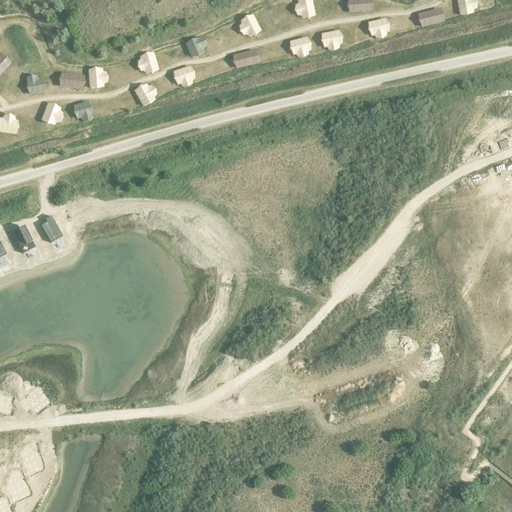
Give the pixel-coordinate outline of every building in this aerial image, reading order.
[(46,223),(40,226),(50,243),(51,243),(50,241),(54,239),(55,240),(57,239),(62,236),(54,223),(52,224),(51,221),(53,220),(50,216),(44,220),(46,223)] [(24,227),(12,234),(22,254),(23,254),(22,252),(27,250),(28,251),(30,250),(35,248),(27,234),(25,235),(24,233),(26,232),(24,227)] [(43,391),(21,404),(30,419),(51,405),(55,387),(43,391)] [(0,395),(0,411),(10,415),(15,400),(0,395)] [(32,444),(19,451),(31,475),(44,469),(32,444)] [(19,468),(5,477),(19,502),(31,495),(32,494),(19,468)] [(10,511),(3,499),(0,501),(0,511),(10,511)]
